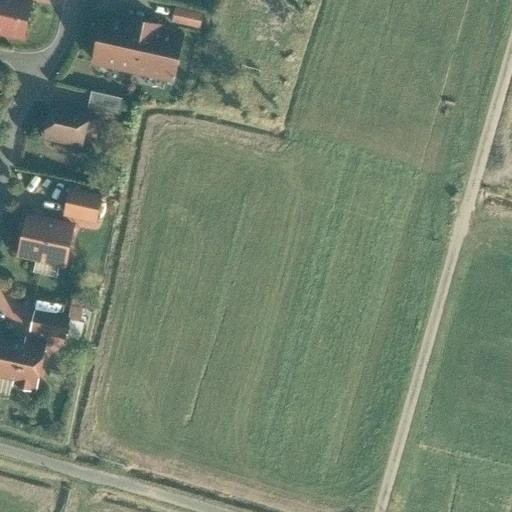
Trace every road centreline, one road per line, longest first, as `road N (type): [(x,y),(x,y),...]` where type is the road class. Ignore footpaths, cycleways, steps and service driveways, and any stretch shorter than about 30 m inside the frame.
road 1 (track): [(511,45),(379,511)]
road 2 (residential): [(75,0),(66,32),(19,111),(0,191)]
road 3 (residential): [(0,449),(119,485)]
